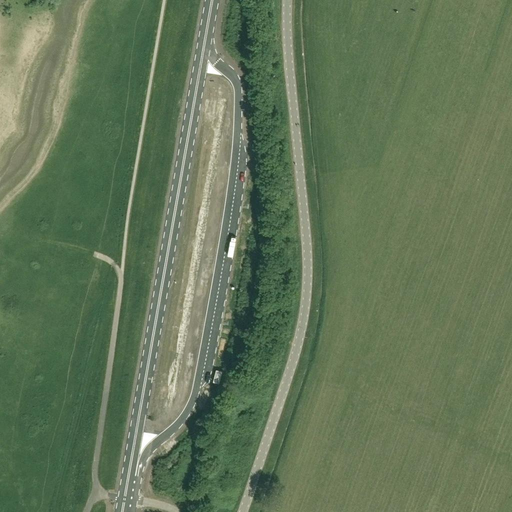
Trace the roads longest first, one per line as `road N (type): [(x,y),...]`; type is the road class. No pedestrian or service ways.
road 1 (unclassified): [(247,511),(308,325),(313,258),(288,0)]
road 2 (primary): [(124,498),(213,0)]
